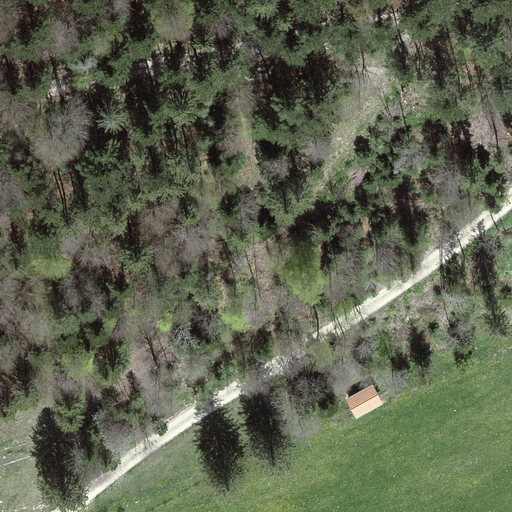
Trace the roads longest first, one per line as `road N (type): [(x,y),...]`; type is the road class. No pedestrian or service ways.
road 1 (track): [(511,183),(394,287),(73,511)]
road 2 (track): [(0,123),(86,112),(486,0)]
